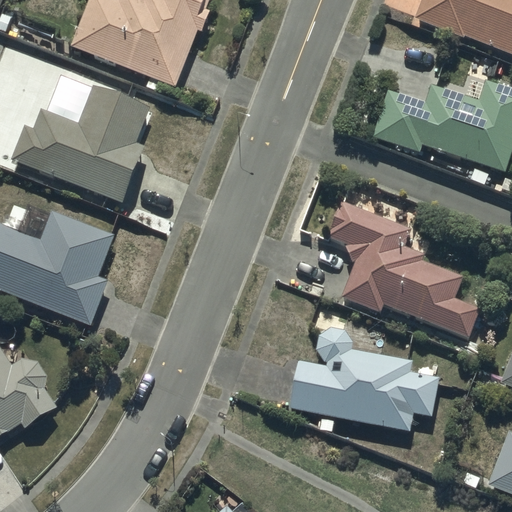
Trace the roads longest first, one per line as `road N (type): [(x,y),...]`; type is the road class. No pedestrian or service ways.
road 1 (residential): [(274,129),(179,376),(148,436),(90,511)]
road 2 (residential): [(274,129),(511,220)]
road 3 (residential): [(323,0),(274,129)]
